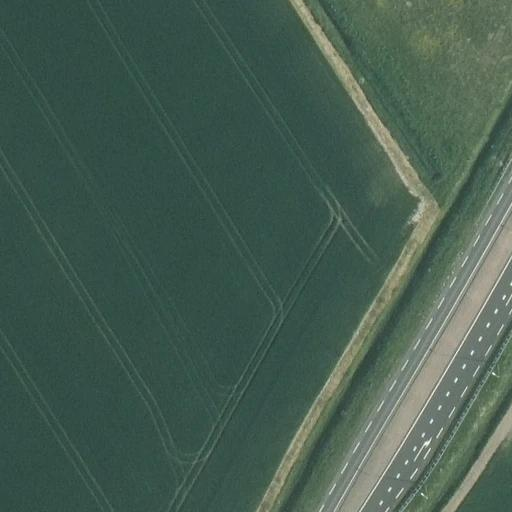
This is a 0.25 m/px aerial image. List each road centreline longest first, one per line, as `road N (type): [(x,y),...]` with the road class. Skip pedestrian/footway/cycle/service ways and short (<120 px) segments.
road 1 (trunk): [(511,184),(326,511)]
road 2 (trunk): [(365,511),(511,269)]
